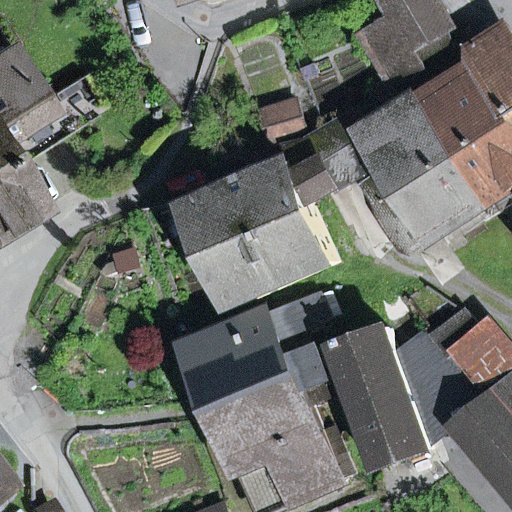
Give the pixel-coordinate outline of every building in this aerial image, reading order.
[(447,38),(456,31),(437,0),(387,0),(397,19),(431,69),(457,55),(447,38)] [(367,37),(396,87),(431,69),(397,19),(367,37)] [(484,71),(511,113),(511,36),(505,27),(471,49),(474,77),(484,71)] [(0,234),(40,209),(15,168),(65,137),(12,54),(0,61),(0,234)] [(432,105),(494,200),(509,190),(511,187),(511,113),(484,71),(474,77),(432,105)] [(266,114),(275,144),(310,133),(300,103),(266,114)] [(377,142),(405,183),(440,236),(479,210),(494,200),(432,105),(418,115),(410,103),(372,128),(381,140),(377,142)] [(356,177),(368,171),(385,196),(405,183),(377,142),(360,116),(330,132),(356,177)] [(198,207),(243,307),(343,262),(313,197),(356,177),(330,132),(311,143),(250,153),(261,179),(198,207)] [(440,236),(405,183),(385,196),(379,200),(415,253),(440,236)] [(494,200),(479,210),(488,223),(511,207),(511,194),(509,190),(494,200)] [(323,298),(197,347),(225,413),(329,370),(320,348),(298,357),(290,338),(333,321),(323,298)] [(500,397),(511,410),(511,353),(488,328),(482,333),(466,313),(437,338),(489,406),(500,397)] [(384,470),(436,450),(400,354),(391,331),(341,350),(384,470)] [(437,338),(433,332),(400,354),(436,450),(464,427),(489,406),(437,338)] [(225,413),(266,511),(276,511),(349,481),(318,405),(340,396),(329,370),(225,413)] [(464,427),(511,485),(511,410),(500,397),(489,406),(464,427)]
